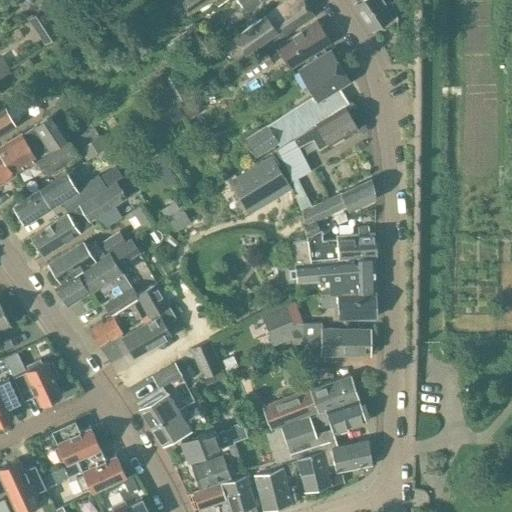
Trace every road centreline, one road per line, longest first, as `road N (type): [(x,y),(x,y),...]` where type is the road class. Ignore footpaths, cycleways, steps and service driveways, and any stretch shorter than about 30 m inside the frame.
road 1 (residential): [(393,491),(393,149),(377,67),(341,0)]
road 2 (track): [(293,214),(221,225),(181,247),(175,274),(197,308),(197,332),(104,393)]
road 3 (residential): [(17,273),(104,393)]
road 4 (residential): [(104,393),(173,511)]
